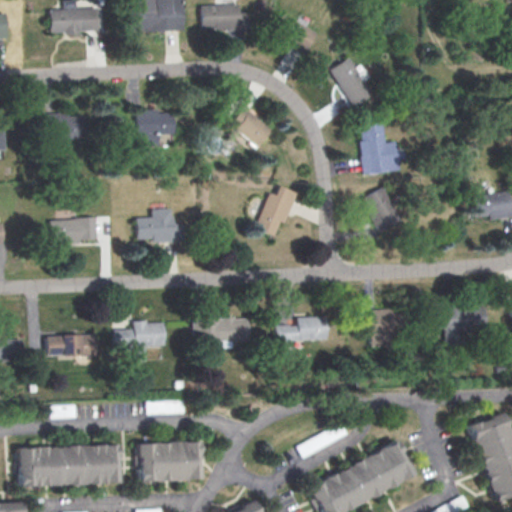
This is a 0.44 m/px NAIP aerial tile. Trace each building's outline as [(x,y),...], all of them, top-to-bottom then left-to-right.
[(141,0),(181,0),(183,26),(143,28),(141,0)] [(198,3),(238,2),(238,10),(247,9),(247,27),(198,28),(198,3)] [(48,8),(95,6),(96,29),(49,31),(48,8)] [(270,30),(281,11),(314,32),(301,53),(281,41),(282,38),(270,30)] [(329,66),(346,54),(357,70),(363,66),(368,75),(363,79),(371,91),(354,103),(345,91),(340,94),(334,85),(339,82),(329,66)] [(241,105),(269,127),(256,144),(228,122),(241,105)] [(132,110),(137,110),(137,106),(156,106),(156,110),(168,110),(168,133),(152,133),(152,145),(132,145),(132,110)] [(45,110),(67,110),(67,115),(83,115),(83,126),(79,126),(79,136),(46,137),(45,110)] [(356,126),(378,122),(381,140),(393,139),(398,169),(361,175),(356,141),(359,140),(356,126)] [(275,184),(293,192),(280,222),(276,221),(270,235),(251,227),(266,192),(271,194),(275,184)] [(363,196),(381,187),(397,218),(374,229),(364,210),(369,208),(363,196)] [(468,193),(505,189),(508,215),(484,218),(483,212),(470,213),(468,193)] [(133,238),(132,217),(148,216),(147,207),(170,206),(170,222),(183,221),(183,240),(149,241),(148,237),(133,238)] [(46,218),(72,218),(72,215),(93,214),(94,244),(70,245),(70,237),(46,238),(46,218)] [(432,308),(452,307),(452,303),(465,302),(465,306),(485,306),(486,325),(433,327),(432,308)] [(365,308),(389,307),(389,311),(404,311),(405,338),(390,339),(390,344),(366,345),(365,308)] [(190,313),(232,314),(232,317),(246,317),(246,338),(231,338),(231,348),(217,348),(217,338),(212,338),(212,332),(190,332),(190,313)] [(271,324),(293,323),(293,315),(324,315),(324,337),(271,338),(271,324)] [(110,328),(129,327),(129,319),(143,319),(143,321),(159,320),(160,344),(141,345),(142,359),(123,360),(122,345),(111,346),(110,328)] [(42,334),(59,334),(59,331),(79,330),(79,333),(92,332),(93,356),(57,357),(56,353),(43,353),(42,334)] [(0,336),(20,336),(20,360),(0,360),(0,336)] [(181,399),(143,400),(144,413),(181,412),(181,399)] [(47,404),(47,417),(73,416),(72,404),(47,404)] [(467,424),(501,411),(511,440),(511,489),(494,496),(467,424)] [(344,434),(339,423),(295,444),(300,455),(344,434)] [(137,440),(199,438),(201,477),(138,479),(137,440)] [(320,511),(307,485),(392,441),(410,476),(340,511),(320,511)] [(15,446),(117,443),(118,482),(16,485),(15,446)] [(465,506),(461,495),(448,499),(452,510),(465,506)] [(229,511),(254,500),(260,511),(229,511)] [(0,511),(0,502),(23,502),(23,511),(0,511)]
